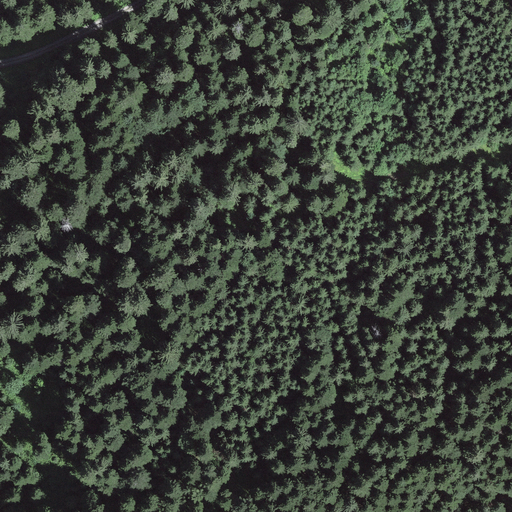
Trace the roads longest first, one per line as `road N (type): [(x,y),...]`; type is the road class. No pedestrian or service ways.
road 1 (track): [(279,212),(339,173),(380,178),(434,168),(475,148),(511,152)]
road 2 (track): [(0,355),(95,310),(152,309)]
road 3 (track): [(140,0),(71,44),(0,67)]
